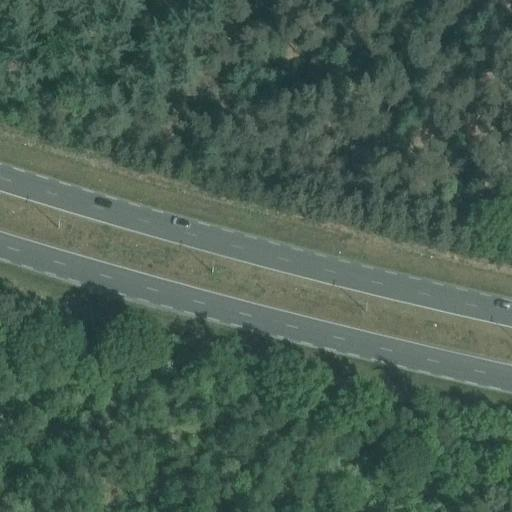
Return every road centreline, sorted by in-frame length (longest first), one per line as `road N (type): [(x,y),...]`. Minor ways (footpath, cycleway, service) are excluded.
road 1 (primary): [(0,245),(141,290),(511,378)]
road 2 (primary): [(511,307),(155,222),(0,174)]
